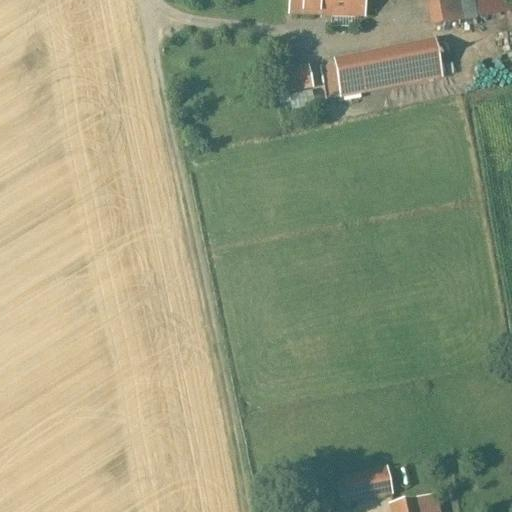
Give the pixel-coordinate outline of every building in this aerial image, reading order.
[(364,0),(289,0),(289,14),(364,16),(364,0)] [(472,0),(426,0),(432,26),(476,18),(472,0)] [(435,43),(335,63),(341,96),(441,76),(438,58),(440,57),(440,54),(437,55),(435,43)] [(309,63),(277,70),(285,105),(317,97),(309,63)] [(335,63),(320,66),(326,99),(341,96),(335,63)] [(387,469),(337,479),(342,501),(391,492),(387,469)] [(439,511),(435,494),(392,503),(394,511),(439,511)]
